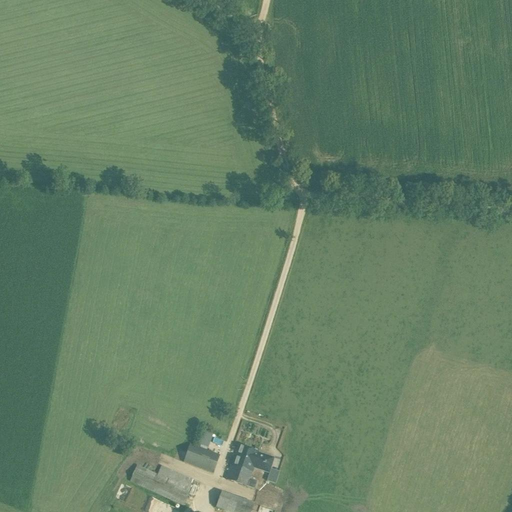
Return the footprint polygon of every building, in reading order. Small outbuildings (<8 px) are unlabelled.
[(217,425),(228,390),(214,385),(203,420),(217,425)] [(190,445),(183,463),(212,474),(219,457),(206,451),(212,435),(203,432),(197,448),(190,445)] [(250,479),(254,468),(269,473),(274,458),(238,446),(226,480),(254,489),(256,482),(250,479)] [(136,466),(129,482),(184,507),(189,495),(193,497),(198,487),(193,485),(195,481),(162,466),(158,475),(136,466)] [(221,492),(216,508),(226,511),(251,511),(254,504),(221,492)] [(153,510),(158,500),(150,496),(145,507),(153,510)] [(160,511),(165,504),(159,500),(153,511),(160,511)]
